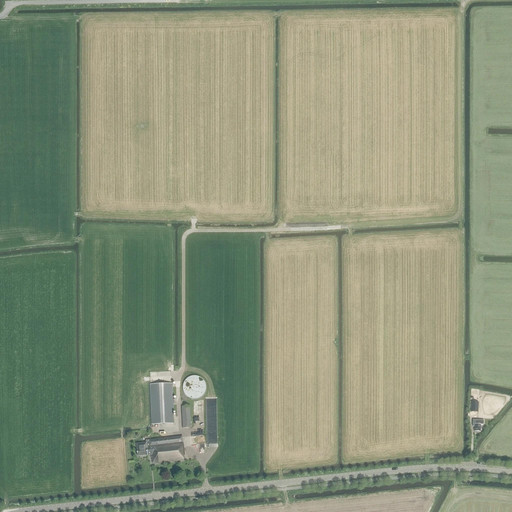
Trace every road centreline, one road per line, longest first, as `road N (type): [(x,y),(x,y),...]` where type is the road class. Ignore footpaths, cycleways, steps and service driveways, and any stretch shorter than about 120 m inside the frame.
road 1 (track): [(177,381),(189,231),(437,222),(460,210),(461,12),(468,0)]
road 2 (secondary): [(511,471),(400,470),(14,511)]
